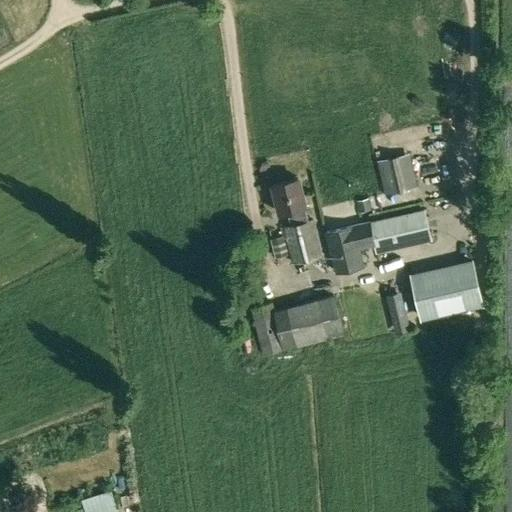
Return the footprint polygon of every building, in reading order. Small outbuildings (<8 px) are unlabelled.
[(409,153),(377,160),(384,193),(417,186),(409,153)] [(292,262),(331,253),(326,233),(317,235),(313,220),(309,221),(305,207),(306,207),(299,178),(273,184),(280,213),(292,210),(295,224),(284,227),(292,262)] [(369,222),(326,233),(331,253),(336,272),(364,265),(358,242),(373,238),(376,252),(431,238),(424,209),(369,223),(369,222)] [(284,235),(271,238),(275,257),(289,254),(284,235)] [(471,262),(416,274),(425,314),(452,307),(452,308),(481,302),(471,262)] [(407,314),(401,290),(386,294),(392,318),(407,314)] [(252,305),(264,352),(343,332),(334,294),(274,309),(272,301),(252,305)] [(101,511),(112,511),(117,510),(110,490),(96,495),(101,511)]
